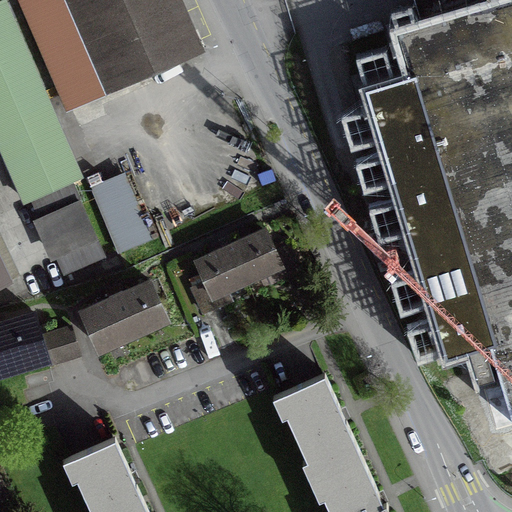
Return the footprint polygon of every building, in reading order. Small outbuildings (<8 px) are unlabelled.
[(0,0),(0,137),(50,115),(0,1),(0,0)] [(176,0),(21,0),(69,107),(108,90),(143,74),(147,84),(169,75),(165,65),(199,51),(176,0)] [(394,29),(407,73),(365,86),(445,353),(467,346),(478,381),(498,375),(511,418),(511,0),(460,0),(463,9),(394,29)] [(4,156),(25,203),(30,200),(70,183),(77,179),(67,155),(57,133),(4,156)] [(63,274),(102,257),(70,183),(30,200),(45,235),(63,274)] [(273,252),(264,231),(246,239),(218,252),(196,262),(205,282),(191,288),(202,313),(218,307),(212,296),(278,266),(283,277),(298,270),(286,245),(273,252)] [(165,317),(149,283),(122,295),(120,292),(116,294),(108,298),(109,301),(82,313),(97,347),(165,317)] [(33,314),(0,324),(0,370),(45,357),(47,364),(79,354),(70,328),(40,338),(33,314)] [(342,415),(323,373),(276,395),(329,511),(386,511),(380,499),(342,415)] [(147,511),(131,476),(113,437),(66,459),(90,511),(147,511)]
